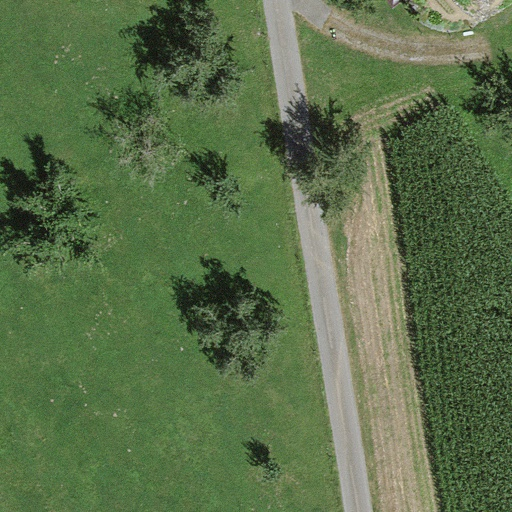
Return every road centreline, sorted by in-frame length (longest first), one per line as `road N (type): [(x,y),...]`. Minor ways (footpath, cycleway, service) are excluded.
road 1 (residential): [(359,511),(278,0)]
road 2 (track): [(284,0),(390,46),(483,47)]
